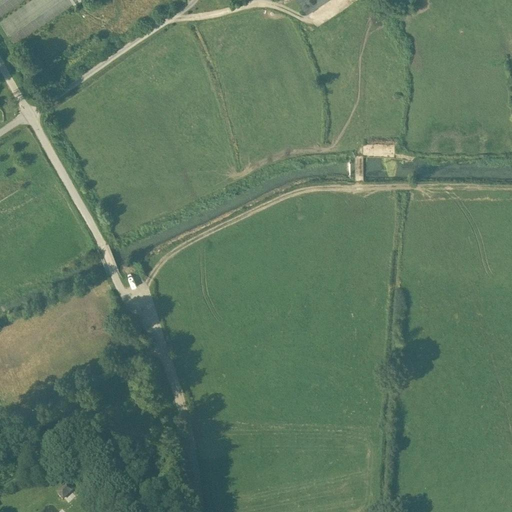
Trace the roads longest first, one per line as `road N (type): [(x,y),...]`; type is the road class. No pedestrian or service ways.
road 1 (unclassified): [(198,511),(174,378),(28,115)]
road 2 (track): [(135,305),(165,262),(298,196),(511,193)]
road 3 (track): [(166,361),(131,366),(0,436)]
road 4 (unclassified): [(28,115),(176,16)]
